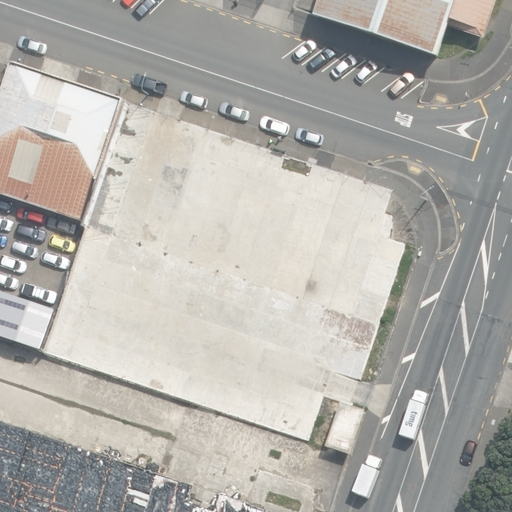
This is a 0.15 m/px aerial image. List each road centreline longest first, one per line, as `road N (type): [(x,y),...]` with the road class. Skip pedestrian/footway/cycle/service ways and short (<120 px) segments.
road 1 (residential): [(511,159),(15,0)]
road 2 (tertiary): [(511,186),(403,511)]
